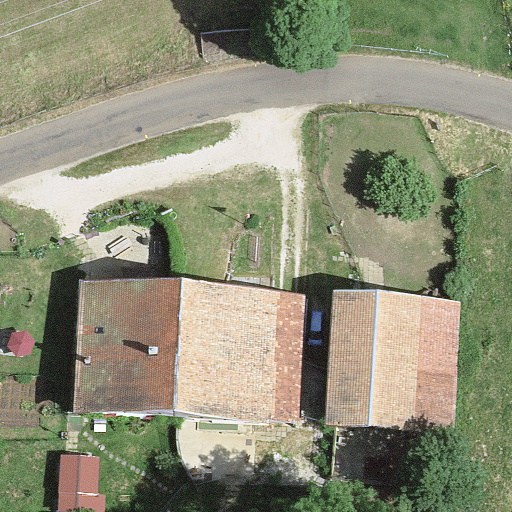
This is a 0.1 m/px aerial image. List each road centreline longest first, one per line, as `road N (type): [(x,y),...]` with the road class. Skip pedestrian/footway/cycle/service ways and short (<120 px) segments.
road 1 (tertiary): [(0,163),(140,114),(287,82),(384,79),(511,104)]
road 2 (unknown): [(287,82),(287,312)]
